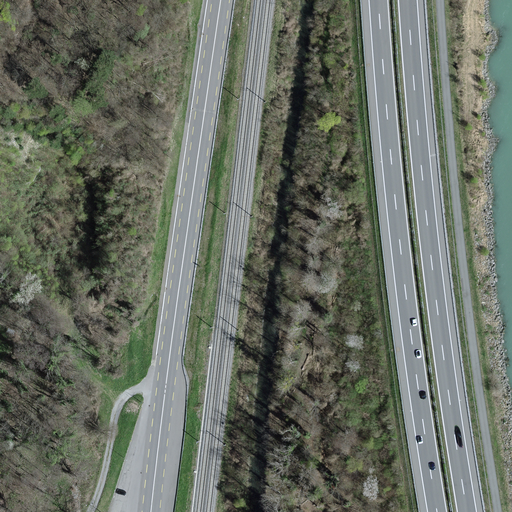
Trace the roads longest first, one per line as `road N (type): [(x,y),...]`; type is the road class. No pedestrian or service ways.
road 1 (primary): [(222,0),(151,511)]
road 2 (motorway): [(467,511),(428,232),(408,0)]
road 3 (motorway): [(378,0),(399,236),(437,511)]
road 4 (unclassified): [(440,0),(459,233),(498,511)]
road 5 (track): [(165,375),(111,409),(104,466),(87,511)]
